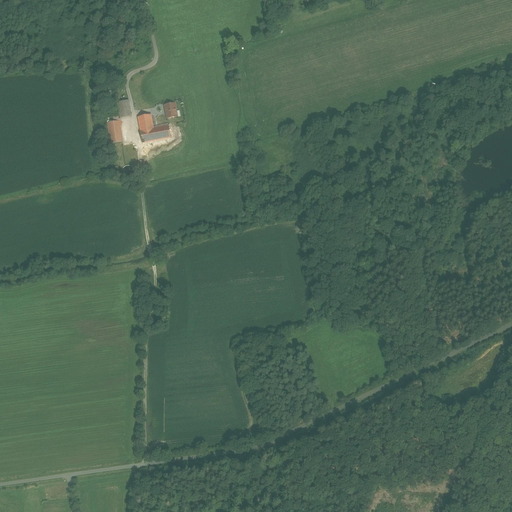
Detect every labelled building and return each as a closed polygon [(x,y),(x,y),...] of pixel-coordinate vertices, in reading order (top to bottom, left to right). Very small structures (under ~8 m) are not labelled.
[(130,119),(127,103),(115,105),(118,121),(130,119)] [(176,104),(164,105),(166,119),(178,117),(176,104)] [(151,118),(137,120),(141,147),(142,146),(148,145),(170,142),(167,128),(153,131),(151,118)] [(121,145),(118,125),(113,126),(106,127),(105,127),(107,141),(108,147),(115,146),(121,145)] [(133,172),(132,170),(130,168),(129,167),(126,167),(124,167),(122,169),(121,171),(120,174),(121,176),(123,178),(125,179),(127,179),(130,178),(132,177),(133,175),(133,172)]
